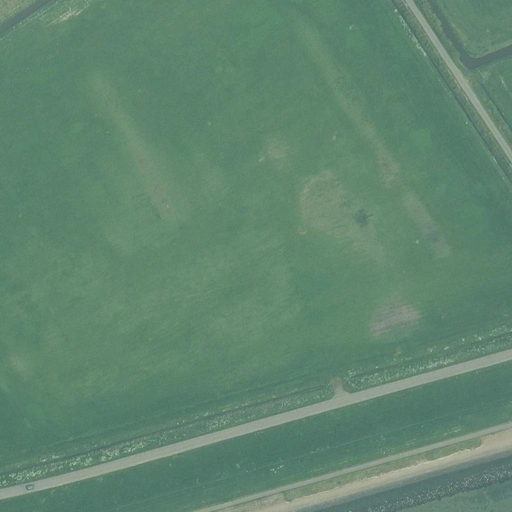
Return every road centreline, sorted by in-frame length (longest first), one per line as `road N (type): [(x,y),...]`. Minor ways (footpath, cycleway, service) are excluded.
road 1 (unclassified): [(0,490),(511,351)]
road 2 (unclassified): [(511,160),(407,0)]
